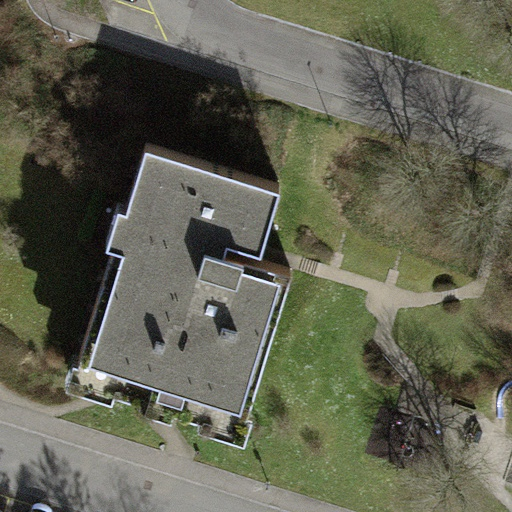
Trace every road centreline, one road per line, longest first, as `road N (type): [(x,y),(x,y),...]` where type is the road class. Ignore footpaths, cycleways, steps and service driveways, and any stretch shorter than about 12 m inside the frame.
road 1 (residential): [(511,134),(228,44),(180,0)]
road 2 (residential): [(0,452),(192,511)]
